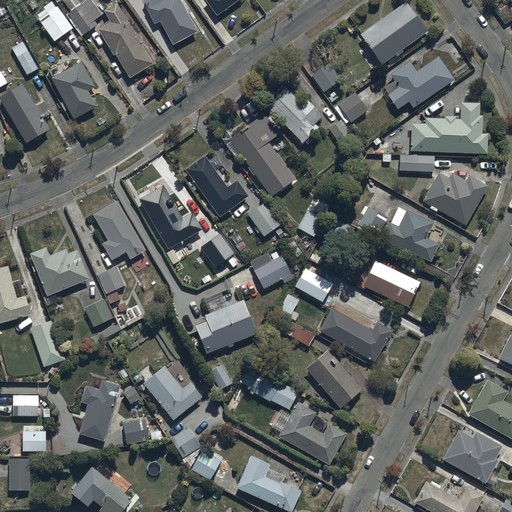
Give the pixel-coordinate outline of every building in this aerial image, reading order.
[(48,13),(38,19),(54,41),(73,27),(53,0),(52,0),(43,7),(48,13)] [(63,0),(70,10),(66,13),(82,35),(97,24),(94,20),(103,13),(92,0),(84,0),(81,3),(78,0),(63,0)] [(110,22),(99,28),(113,54),(116,53),(129,76),(154,62),(119,0),(103,9),(110,22)] [(198,30),(180,0),(145,0),(149,6),(146,7),(155,23),(160,20),(173,44),(198,30)] [(237,0),(206,0),(217,15),(237,0)] [(429,29),(406,0),(404,0),(361,33),(383,62),(396,53),(397,55),(404,50),(403,49),(429,29)] [(38,67),(22,40),(11,47),(27,74),(38,67)] [(454,75),(437,52),(416,67),(409,57),(389,71),(398,84),(387,91),(398,106),(408,99),(412,105),(454,75)] [(96,85),(81,59),(61,70),(58,64),(48,69),(52,76),(51,77),(65,100),(60,103),(65,110),(69,108),(74,118),(98,105),(88,89),(96,85)] [(329,61),(311,73),(324,91),(341,79),(329,61)] [(37,105),(23,81),(0,95),(0,99),(26,142),(51,126),(45,117),(52,113),(44,101),(37,105)] [(316,122),(323,114),(307,97),(302,102),(282,83),(266,99),(311,142),(323,129),(316,122)] [(368,108),(355,91),(338,103),(339,104),(335,107),(340,113),(343,111),(351,122),(368,108)] [(411,150),(488,153),(489,132),(483,132),(483,114),(480,114),(480,102),(461,101),(461,118),(456,118),(456,115),(444,114),(444,117),(426,117),(425,122),(411,122),(411,150)] [(265,111),(229,137),(271,195),(296,177),(269,140),(280,132),(265,111)] [(205,154),(185,168),(220,215),(249,194),(238,178),(228,185),(205,154)] [(434,171),(434,155),(399,154),(398,170),(434,171)] [(452,170),(450,172),(441,166),(435,176),(422,199),(465,223),(488,184),(469,173),(466,178),(452,170)] [(163,183),(139,198),(169,248),(203,228),(193,211),(183,217),(163,183)] [(331,204),(314,195),(297,226),(314,235),(331,204)] [(92,212),(98,222),(92,225),(95,231),(96,230),(103,242),(102,242),(112,258),(126,250),(130,258),(146,248),(117,198),(92,212)] [(266,202),(248,214),(264,236),(282,224),(266,202)] [(389,216),(368,205),(359,224),(379,234),(389,216)] [(391,222),(389,221),(381,238),(431,260),(439,242),(427,237),(434,220),(407,208),(406,209),(398,205),(391,222)] [(343,246),(354,227),(336,217),(325,235),(343,246)] [(221,231),(199,245),(214,267),(217,265),(221,271),(237,260),(233,254),(236,252),(221,231)] [(47,245),(30,252),(48,294),(43,296),(47,306),(58,301),(55,292),(90,277),(77,248),(68,252),(66,247),(51,253),(47,245)] [(283,254),(254,268),(264,287),(283,278),(284,282),(294,277),(283,254)] [(376,258),(363,284),(408,306),(421,280),(376,258)] [(9,263),(0,265),(0,322),(32,315),(27,294),(17,297),(9,263)] [(126,284),(117,265),(98,274),(111,303),(121,298),(117,289),(126,284)] [(333,281),(306,267),(295,286),(322,301),(333,281)] [(299,299),(287,292),(278,311),(290,317),(299,299)] [(113,316),(104,297),(83,308),(93,326),(113,316)] [(244,298),(205,313),(207,320),(196,324),(207,352),(257,333),(244,298)] [(331,306),(318,329),(374,361),(393,329),(377,320),(372,329),(331,306)] [(65,360),(51,319),(30,326),(44,367),(65,360)] [(315,333),(292,320),(285,333),(309,345),(315,333)] [(511,333),(509,333),(499,356),(511,362),(511,333)] [(328,348),(306,367),(341,407),(362,388),(328,348)] [(164,363),(143,381),(174,419),(203,395),(190,380),(183,386),(164,363)] [(233,382),(222,363),(210,370),(221,389),(233,382)] [(256,370),(247,365),(238,381),(248,386),(247,387),(289,409),(299,389),(257,367),(256,370)] [(508,389),(487,377),(468,412),(511,436),(511,403),(503,399),(508,389)] [(105,440),(120,384),(102,379),(100,388),(86,384),(81,400),(88,402),(79,433),(105,440)] [(133,385),(123,392),(130,403),(141,396),(133,385)] [(39,394),(13,394),(13,416),(38,417),(39,394)] [(329,463),(347,432),(329,422),(323,432),(309,424),(316,410),(298,400),(278,435),(329,463)] [(147,417),(123,421),(126,443),(150,439),(147,417)] [(201,444),(189,425),(169,437),(182,457),(201,444)] [(46,428),(22,428),(22,450),(46,451),(46,428)] [(458,428),(442,457),(486,482),(499,459),(496,456),(502,445),(476,429),(472,436),(458,428)] [(210,479),(223,455),(203,444),(190,468),(210,479)] [(292,510),(301,489),(280,480),(279,481),(265,475),(270,463),(271,462),(251,453),(237,486),(292,510)] [(31,457),(9,457),(9,489),(30,489),(31,457)] [(121,511),(131,500),(91,467),(70,493),(88,507),(93,501),(101,508),(98,511),(99,511),(121,511)] [(414,501),(433,511),(474,511),(485,493),(467,483),(459,497),(426,479),(414,501)] [(511,511),(511,500),(505,497),(497,511),(511,511)]
